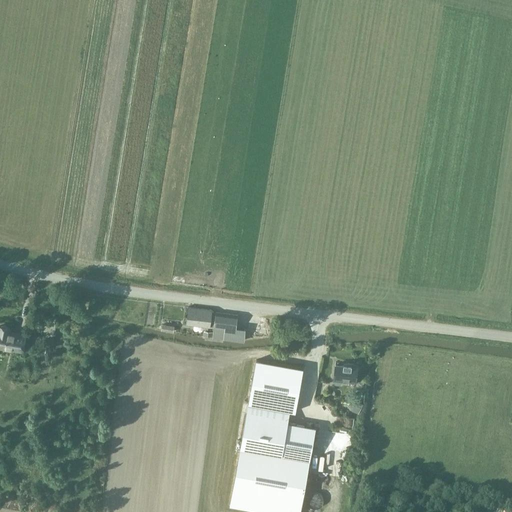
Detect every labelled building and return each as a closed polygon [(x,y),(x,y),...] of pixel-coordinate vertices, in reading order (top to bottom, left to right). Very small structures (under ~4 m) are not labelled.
[(188,306),(188,307),(186,323),(209,326),(212,309),(188,306)] [(214,325),(212,333),(203,332),(203,337),(212,338),(212,339),(223,340),(223,339),(244,341),(246,328),(235,326),(237,315),(216,311),(214,325)] [(0,347),(22,352),(26,334),(9,331),(10,328),(8,327),(7,326),(5,326),(3,326),(1,326),(0,325),(0,347)] [(51,342),(43,341),(41,353),(50,354),(51,342)] [(305,376),(307,369),(256,360),(252,383),(248,403),(240,448),(230,507),(260,511),(299,511),(309,460),(315,427),(287,422),(290,411),(293,392),(303,393),(306,376),(305,376)] [(333,379),(333,382),(335,384),(339,385),(341,383),(342,380),(355,382),(357,364),(347,363),(346,365),(335,364),(333,379)] [(363,404),(354,399),(349,409),(357,414),(363,404)]
